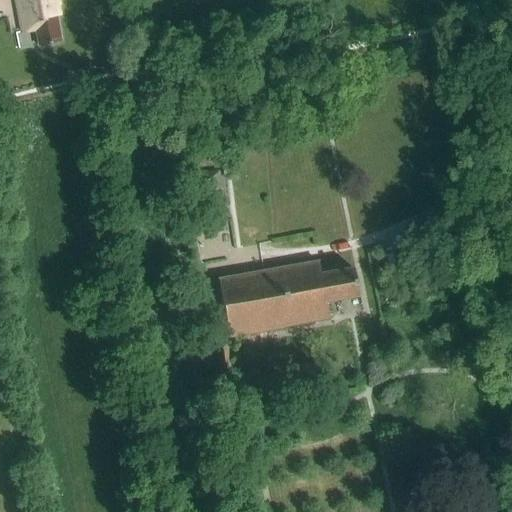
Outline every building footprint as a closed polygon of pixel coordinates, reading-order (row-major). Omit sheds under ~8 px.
[(56,16),(59,15),(57,6),(59,5),(57,0),(15,0),(21,32),(24,32),(24,34),(36,31),(38,46),(61,42),(56,19),(57,19),(56,16)] [(192,214),(227,208),(222,169),(187,174),(192,214)] [(414,270),(441,268),(440,245),(412,246),(414,270)] [(327,302),(358,296),(353,267),(320,273),(318,262),(218,280),(228,337),(330,318),(327,302)] [(220,369),(230,368),(226,339),(216,340),(220,369)]
